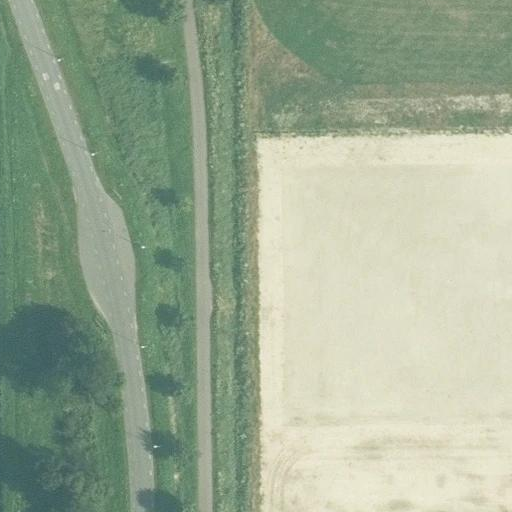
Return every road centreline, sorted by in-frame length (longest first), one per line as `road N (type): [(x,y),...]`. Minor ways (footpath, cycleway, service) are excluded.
road 1 (tertiary): [(142,511),(136,405),(100,226),(20,0)]
road 2 (unclassified): [(205,511),(186,0)]
road 3 (track): [(16,511),(0,31)]
